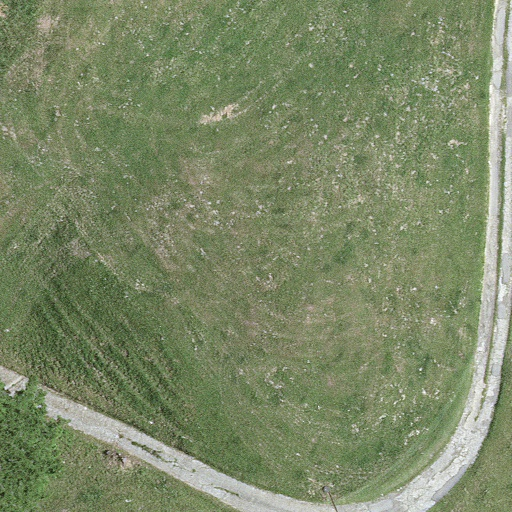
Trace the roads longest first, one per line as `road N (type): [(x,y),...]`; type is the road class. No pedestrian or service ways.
road 1 (track): [(368,511),(426,489),(484,393),(499,82),(511,5)]
road 2 (track): [(0,384),(254,502),(296,511)]
